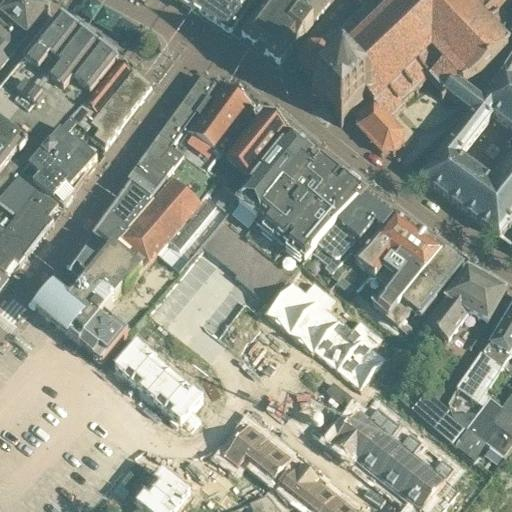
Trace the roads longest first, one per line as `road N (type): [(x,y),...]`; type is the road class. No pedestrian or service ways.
road 1 (residential): [(0,330),(208,56),(511,274)]
road 2 (residential): [(0,412),(45,355),(177,453),(202,448),(247,393),(313,454)]
